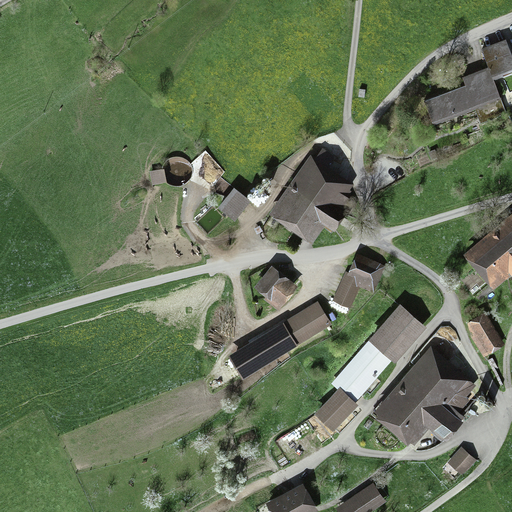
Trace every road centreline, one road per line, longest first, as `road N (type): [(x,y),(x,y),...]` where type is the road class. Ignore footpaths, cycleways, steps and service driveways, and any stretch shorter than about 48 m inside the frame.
road 1 (unclassified): [(0,324),(156,280),(371,238),(358,143)]
road 2 (track): [(371,238),(442,282),(505,409),(481,470),(426,511)]
road 3 (unclassified): [(358,143),(396,91),(461,40),(511,17)]
road 4 (unclassified): [(358,143),(346,115),(359,0)]
road 5 (track): [(371,238),(511,197)]
